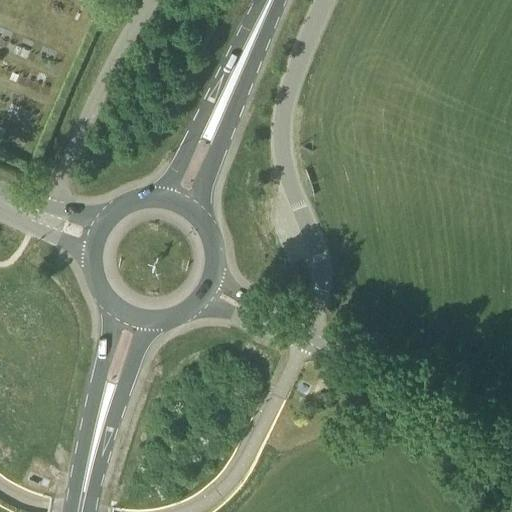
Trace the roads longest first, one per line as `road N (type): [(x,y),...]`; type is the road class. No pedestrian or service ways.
road 1 (unclassified): [(326,0),(298,61),(282,131),(285,168),(321,279),(304,342)]
road 2 (unclassified): [(43,219),(122,43),(157,0)]
road 3 (unclassified): [(511,444),(304,342)]
road 4 (primary): [(175,208),(271,0)]
road 5 (primary): [(78,511),(130,320)]
